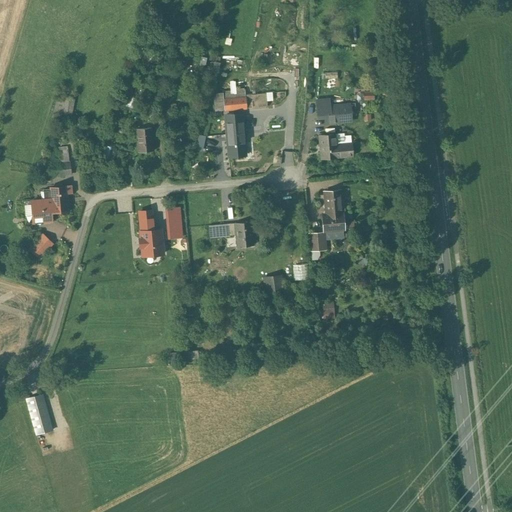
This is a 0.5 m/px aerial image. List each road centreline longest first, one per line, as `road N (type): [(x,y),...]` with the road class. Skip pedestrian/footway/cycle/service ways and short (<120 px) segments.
road 1 (primary): [(408,0),(474,511)]
road 2 (unclassified): [(0,382),(36,357),(81,215),(95,195),(299,177)]
